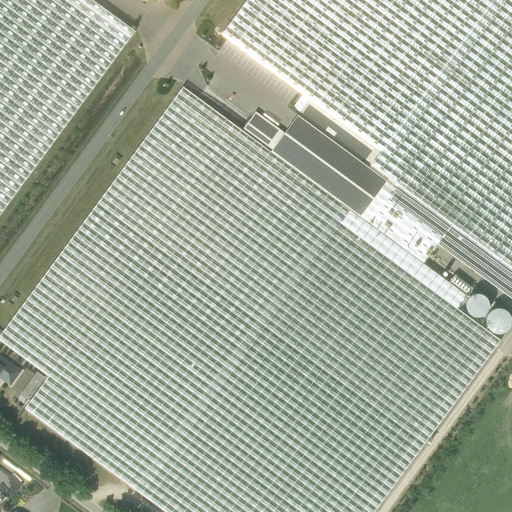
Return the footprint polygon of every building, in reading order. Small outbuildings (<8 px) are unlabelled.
[(0,0),(0,214),(135,31),(93,0),(0,0)] [(511,0),(246,0),(220,36),(309,100),(381,152),(371,165),(511,268),(511,0)] [(183,87),(0,335),(0,340),(48,376),(25,408),(166,511),(373,511),(500,340),(457,308),(466,295),(423,263),(437,244),(511,298),(511,268),(371,165),(381,152),(309,100),(298,115),(297,115),(281,137),(252,116),(250,118),(243,128),(242,129),(183,87)] [(4,368),(0,365),(0,374),(11,382),(10,384),(19,371),(8,363),(4,368)] [(36,372),(24,389),(32,394),(44,378),(36,372)]
